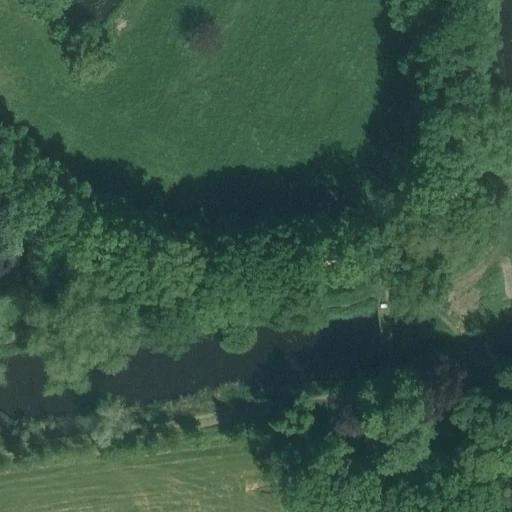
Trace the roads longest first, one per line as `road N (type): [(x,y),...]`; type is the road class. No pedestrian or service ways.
road 1 (track): [(0,192),(61,238),(144,265),(220,271),(385,256)]
road 2 (track): [(385,256),(426,224),(465,157),(461,0)]
